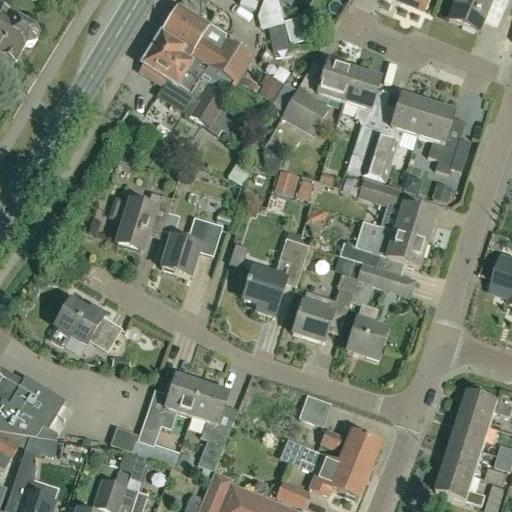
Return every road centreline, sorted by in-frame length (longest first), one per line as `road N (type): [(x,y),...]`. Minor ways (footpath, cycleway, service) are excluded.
road 1 (residential): [(413,416),(237,358),(93,278)]
road 2 (tertiary): [(0,230),(140,0)]
road 3 (residential): [(438,346),(511,116)]
road 4 (residential): [(511,80),(421,42),(400,55),(338,27)]
